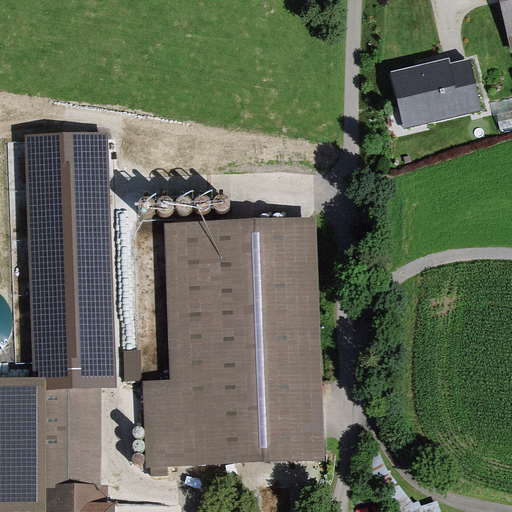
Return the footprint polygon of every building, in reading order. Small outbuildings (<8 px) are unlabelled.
[(511,0),(498,0),(511,51),(511,50),(511,0)] [(467,61),(385,82),(399,133),(480,111),(467,61)] [(109,132),(25,135),(33,371),(37,371),(37,381),(117,379),(109,132)] [(306,232),(165,237),(169,382),(139,383),(142,459),(313,454),(306,232)] [(100,384),(0,383),(0,511),(107,511),(107,496),(100,496),(100,384)]
